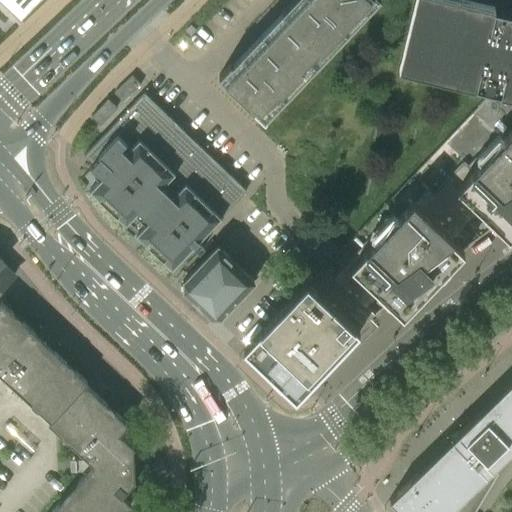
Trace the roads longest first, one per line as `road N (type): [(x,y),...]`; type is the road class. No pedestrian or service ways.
road 1 (tertiary): [(511,278),(332,427),(270,464)]
road 2 (primary): [(197,367),(42,221),(0,160)]
road 3 (tertiary): [(326,464),(384,428),(511,317)]
road 4 (unclassified): [(131,33),(275,164),(275,178)]
road 5 (primary): [(0,159),(131,33)]
road 6 (primary): [(103,0),(0,106)]
road 7 (primary): [(270,464),(239,399),(197,367)]
